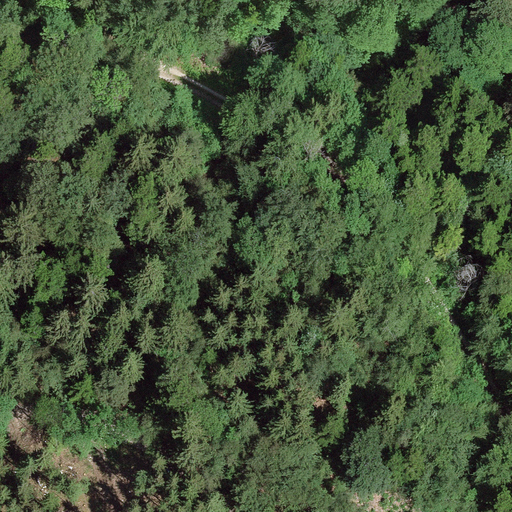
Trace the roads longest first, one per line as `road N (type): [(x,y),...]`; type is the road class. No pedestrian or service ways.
road 1 (track): [(511,425),(403,246),(351,182),(240,111),(26,0)]
road 2 (track): [(231,511),(88,418),(0,409)]
